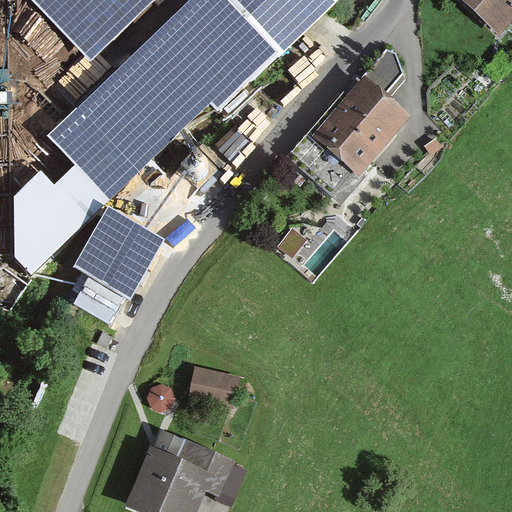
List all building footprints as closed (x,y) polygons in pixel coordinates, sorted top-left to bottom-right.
[(159,0),(27,0),(90,66),(159,0)] [(194,0),(49,140),(108,205),(210,109),(217,116),(342,1),(342,0),(194,0)] [(511,0),(457,0),(499,37),(499,38),(511,23),(511,0)] [(410,120),(366,81),(315,138),(359,177),(410,120)] [(166,245),(109,211),(73,272),(130,305),(166,245)] [(68,243),(38,223),(7,267),(0,262),(0,309),(11,315),(39,277),(40,278),(57,254),(59,256),(68,243)] [(307,242),(292,230),(277,249),(293,261),(307,242)] [(229,467),(153,438),(125,511),(188,511),(197,490),(218,498),(229,467)]
